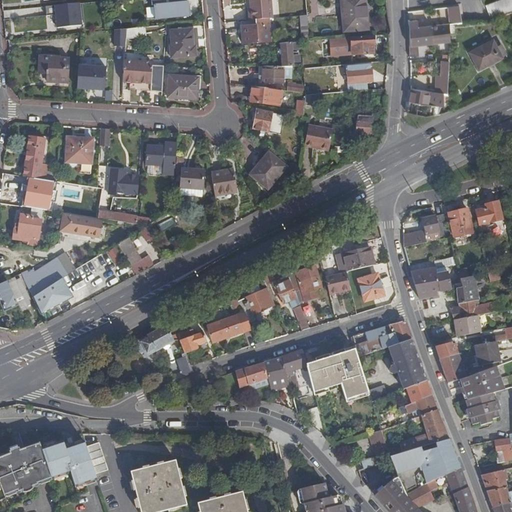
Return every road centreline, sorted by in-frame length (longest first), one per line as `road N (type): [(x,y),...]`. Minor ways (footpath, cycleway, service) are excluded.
road 1 (primary): [(391,154),(0,356)]
road 2 (primary): [(18,378),(390,184)]
road 3 (residential): [(212,0),(223,123),(0,110)]
road 4 (residential): [(408,306),(102,412)]
road 5 (residential): [(365,511),(309,447),(271,424),(102,412)]
road 6 (residential): [(408,306),(484,511)]
road 7 (residential): [(398,0),(391,154)]
road 8 (primary): [(390,184),(511,129)]
road 9 (primary): [(511,99),(391,154)]
road 10 (residential): [(388,205),(511,171)]
